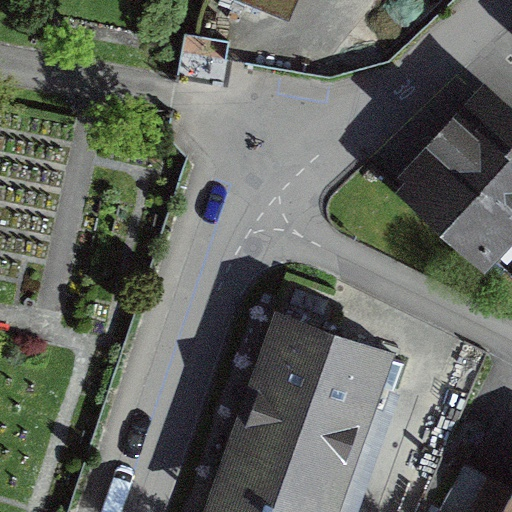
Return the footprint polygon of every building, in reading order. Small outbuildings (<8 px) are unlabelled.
[(254,0),(284,12),(288,0),(254,0)] [(511,126),(479,96),(404,177),(419,190),(481,246),(484,242),(511,267),(511,126)] [(383,352),(318,328),(284,316),(213,511),(325,511),(373,379),(394,387),(403,360),(382,353),(383,352)] [(468,511),(488,477),(463,464),(436,511),(468,511)] [(511,511),(511,491),(509,497),(485,485),(489,478),(488,477),(468,511),(511,511)]
